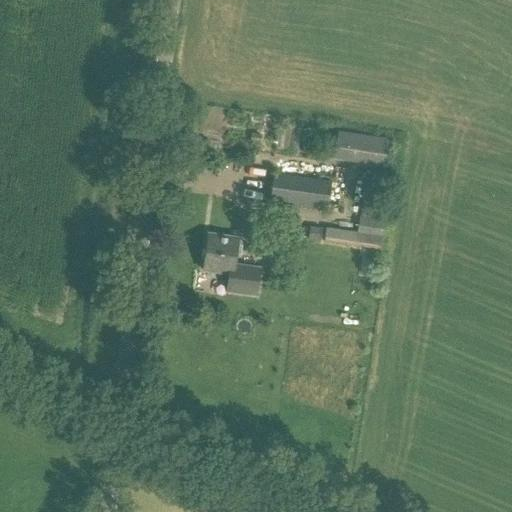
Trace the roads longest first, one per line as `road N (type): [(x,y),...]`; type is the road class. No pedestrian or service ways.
road 1 (unclassified): [(106,511),(171,0)]
road 2 (track): [(325,511),(118,416)]
road 3 (track): [(118,416),(0,350)]
